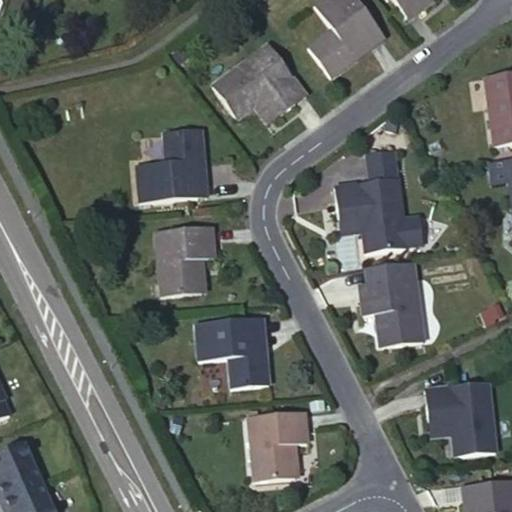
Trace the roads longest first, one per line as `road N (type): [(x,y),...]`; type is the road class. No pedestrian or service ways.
road 1 (residential): [(490,0),(275,170),(260,204),(269,241),(385,485)]
road 2 (tertiary): [(0,236),(149,511)]
